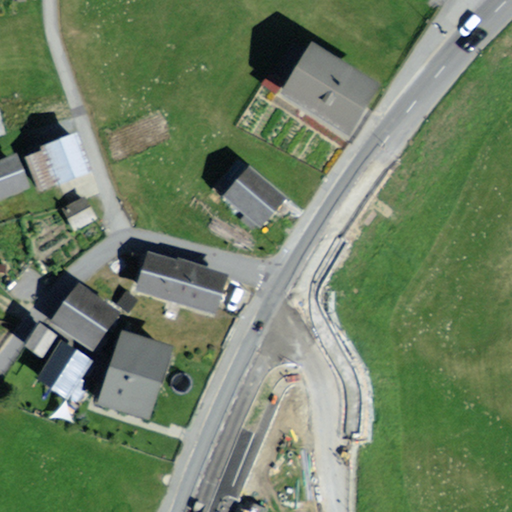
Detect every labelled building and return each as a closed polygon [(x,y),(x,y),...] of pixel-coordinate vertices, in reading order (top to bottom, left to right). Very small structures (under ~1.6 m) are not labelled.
[(312,50),(285,91),(344,129),(371,88),(312,50)] [(77,138),(30,155),(41,185),(88,167),(77,138)] [(0,168),(0,199),(29,188),(18,161),(0,168)] [(231,194),(260,223),(282,201),(253,172),(231,194)] [(89,204),(68,212),(76,231),(96,222),(89,204)] [(148,252),(136,292),(216,315),(227,275),(148,252)] [(82,290),(60,324),(92,345),(114,311),(82,290)] [(31,350),(42,355),(52,336),(41,330),(31,350)] [(172,350),(125,338),(108,402),(155,415),(172,350)] [(62,345),(43,380),(69,394),(88,360),(62,345)]
